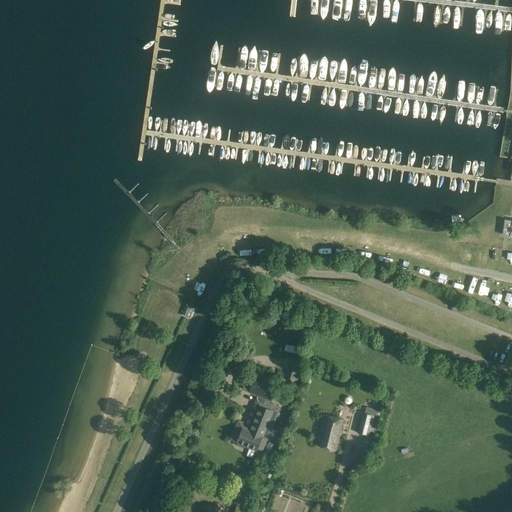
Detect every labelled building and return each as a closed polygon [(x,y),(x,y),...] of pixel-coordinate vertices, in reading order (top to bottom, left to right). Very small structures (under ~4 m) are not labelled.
[(511,220),(505,220),(503,234),(511,235),(511,220)] [(232,242),(234,249),(244,246),(243,240),(232,242)] [(189,306),(184,316),(190,318),(195,309),(189,306)] [(289,364),(285,380),(297,383),(301,367),(289,364)] [(243,428),(237,443),(238,445),(244,447),(245,447),(246,446),(256,450),(257,448),(262,450),(279,408),(265,402),(266,399),(271,400),(275,389),(277,385),(262,379),(260,383),(254,380),(249,392),(259,396),(258,399),(257,399),(255,404),(260,406),(249,431),(244,429),(243,428)] [(378,410),(376,410),(366,408),(365,413),(364,412),(359,432),(371,436),(378,410)] [(316,446),(336,451),(343,420),(324,415),(316,446)]
